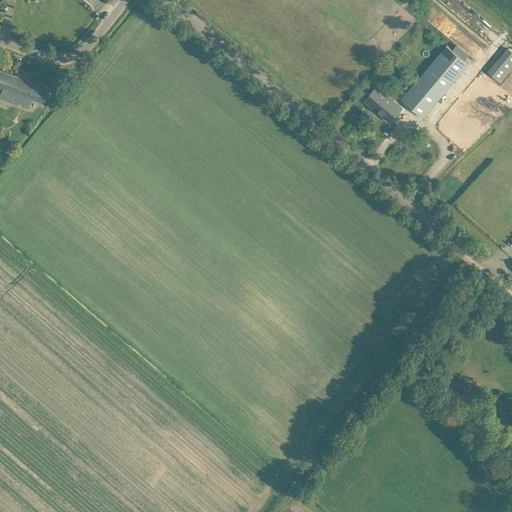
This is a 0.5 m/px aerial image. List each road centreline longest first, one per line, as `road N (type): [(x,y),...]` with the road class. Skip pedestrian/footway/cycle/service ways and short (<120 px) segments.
road 1 (unclassified): [(511,282),(178,0)]
road 2 (track): [(475,251),(276,511)]
road 3 (unclassified): [(132,0),(81,56),(0,34)]
